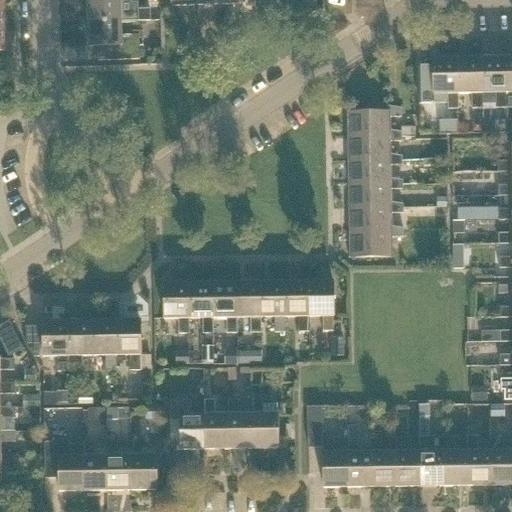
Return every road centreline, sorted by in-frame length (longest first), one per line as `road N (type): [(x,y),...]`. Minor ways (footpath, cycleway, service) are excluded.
road 1 (residential): [(123,197),(424,0)]
road 2 (residential): [(40,0),(46,79),(123,197)]
road 3 (residential): [(0,279),(123,197)]
